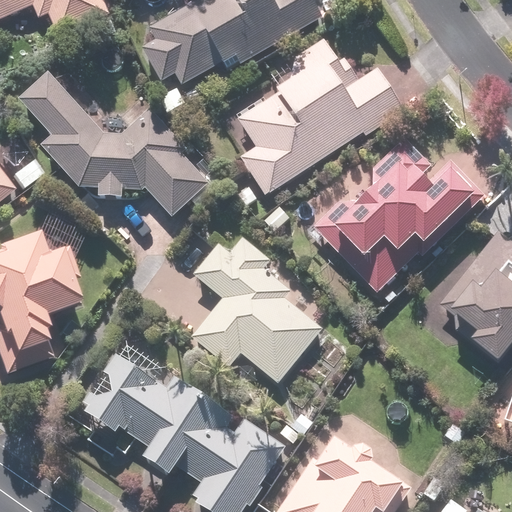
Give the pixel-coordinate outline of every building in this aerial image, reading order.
[(107,18),(99,0),(0,0),(0,23),(27,11),(32,22),(44,16),(55,41),(107,18)] [(225,76),(316,23),(317,22),(304,0),(201,0),(142,34),(148,45),(136,52),(155,86),(170,78),(177,91),(220,67),(225,76)] [(259,202),(397,113),(371,74),(352,86),(339,66),(333,69),(315,42),(272,70),(282,85),(226,121),(248,155),(235,164),(259,202)] [(97,138),(41,78),(11,103),(44,142),(33,151),(74,191),(91,191),(91,202),(117,202),(118,192),(141,194),(168,222),(204,188),(176,159),(183,152),(145,113),(116,141),(97,138)] [(376,297),(477,199),(444,165),(422,187),(414,180),(425,169),(398,142),(309,228),(376,297)] [(38,178),(28,163),(7,178),(16,192),(38,178)] [(0,200),(9,193),(0,180),(0,200)] [(511,248),(495,234),(494,236),(431,308),(461,334),(456,338),(497,374),(511,356),(511,248)] [(35,262),(27,239),(0,248),(0,375),(1,377),(47,361),(34,324),(68,311),(60,289),(75,284),(64,251),(35,262)] [(274,386),(316,333),(280,304),(285,298),(255,274),(264,264),(239,244),(228,258),(216,249),(189,283),(215,303),(183,344),(223,375),(238,357),(274,386)] [(251,489),(278,452),(238,423),(229,436),(218,430),(224,421),(166,381),(158,393),(112,360),(73,417),(110,442),(121,429),(124,440),(139,448),(130,467),(159,486),(177,458),(190,484),(198,489),(184,510),(186,511),(237,511),(242,506),(249,510),(260,495),(251,489)] [(310,450),(270,511),(394,511),(408,488),(328,436),(317,454),(310,450)] [(459,511),(440,500),(432,511),(459,511)]
